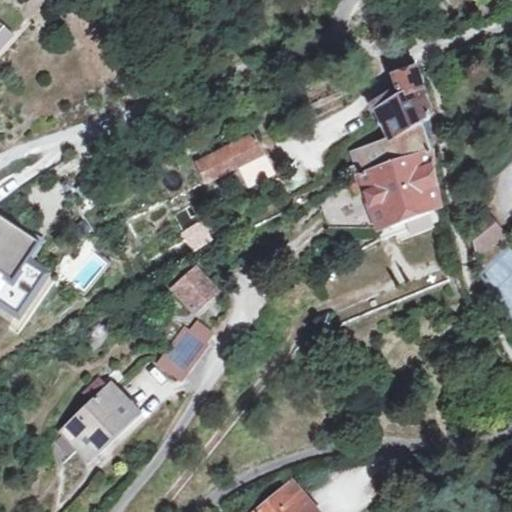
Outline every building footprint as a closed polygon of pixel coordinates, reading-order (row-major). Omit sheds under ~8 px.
[(0,45),(12,32),(0,21),(0,45)] [(370,211),(377,229),(440,206),(435,187),(434,151),(431,115),(417,69),(395,75),(399,87),(373,104),(392,140),(356,153),(360,174),(350,179),(357,195),(323,211),(329,228),(370,211)] [(254,136),(229,149),(238,168),(264,154),(255,139),(254,136)] [(238,168),(229,149),(199,164),(208,182),(238,168)] [(264,154),(238,168),(250,187),(275,174),(264,154)] [(250,218),(263,212),(255,197),(242,203),(250,218)] [(370,211),(329,228),(330,230),(377,229),(370,211)] [(476,257),(504,236),(490,218),(469,233),(472,244),(476,257)] [(0,304),(17,316),(44,276),(25,264),(38,245),(0,219),(0,304)] [(196,250),(212,240),(203,224),(186,234),(196,250)] [(495,298),(511,315),(511,254),(505,248),(481,272),(492,291),(495,298)] [(197,306),(215,292),(193,266),(176,280),(197,306)] [(325,333),(337,328),(331,313),(316,318),(325,333)] [(195,322),(188,332),(207,345),(214,334),(204,328),(195,322)] [(207,345),(188,332),(183,329),(159,362),(183,379),(207,345)] [(64,429),(66,431),(82,447),(91,456),(136,414),(101,376),(87,390),(96,400),(64,429)] [(82,447),(66,431),(57,440),(73,456),(82,447)] [(319,511),(294,483),(259,511),(319,511)]
